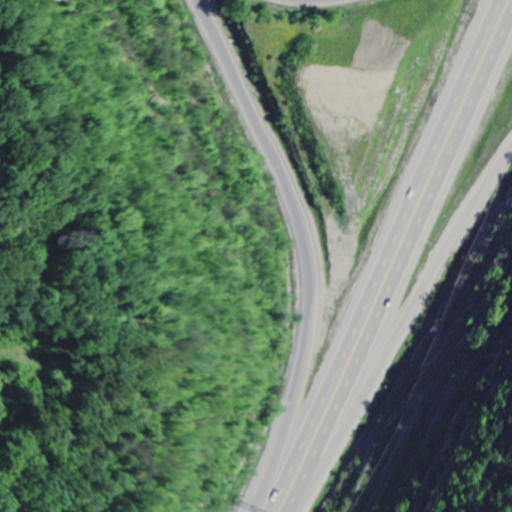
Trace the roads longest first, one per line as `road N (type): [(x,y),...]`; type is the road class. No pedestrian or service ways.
road 1 (trunk): [(496,0),(267,511)]
road 2 (trunk): [(201,0),(299,206),(315,285),(299,389),(260,511)]
road 3 (trunk): [(293,511),(511,23)]
road 4 (trunk): [(295,511),(451,239),(511,149)]
